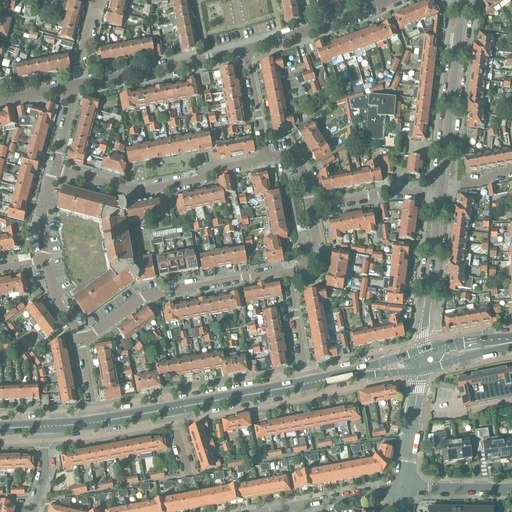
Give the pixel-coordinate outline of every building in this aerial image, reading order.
[(10,0),(0,0),(0,1),(0,6),(2,7),(1,10),(14,13),(17,2),(10,0)] [(132,11),(133,6),(112,0),(109,12),(124,16),(126,9),(132,11)] [(147,0),(145,0),(143,9),(149,10),(150,6),(151,1),(147,0)] [(172,0),(174,12),(190,9),(188,0),(179,0),(178,0),(177,0),(172,0)] [(300,10),(297,0),(292,0),(282,2),(284,12),(300,10)] [(316,0),(319,9),(329,6),(327,0),(316,0)] [(499,5),(494,0),(480,0),(486,8),(483,10),(487,16),(494,11),(493,10),(499,5)] [(435,19),(433,35),(438,35),(440,20),(438,17),(440,16),(436,6),(434,7),(432,1),(423,4),(431,21),(435,19)] [(64,3),(62,10),(64,11),(67,12),(82,15),(83,13),(82,13),(84,6),(68,2),(68,4),(64,3)] [(423,4),(414,8),(420,22),(425,19),(427,23),(431,21),(423,4)] [(415,24),(420,22),(414,8),(404,12),(411,29),(416,27),(415,24)] [(168,24),(192,19),(190,9),(174,12),(175,17),(167,18),(168,24)] [(37,13),(25,10),(23,18),(34,21),(37,13)] [(291,22),(295,21),(301,20),(300,10),(284,12),(286,23),(289,22),(289,23),(291,22)] [(63,17),(63,20),(79,24),(81,18),(82,15),(67,12),(66,18),(63,17)] [(109,12),(106,22),(110,22),(109,24),(121,28),(124,16),(109,12)] [(404,12),(394,16),(400,30),(406,27),(409,34),(408,34),(410,38),(414,36),(413,33),(411,29),(404,12)] [(0,26),(9,29),(12,17),(0,14),(0,15),(0,26)] [(158,14),(148,17),(150,28),(160,26),(158,14)] [(59,21),(58,28),(63,29),(77,33),(78,30),(77,30),(79,24),(63,20),(61,19),(60,21),(59,21)] [(177,27),(178,33),(194,30),(192,19),(168,24),(169,25),(170,25),(171,29),(177,27)] [(393,22),(379,27),(386,46),(388,45),(387,41),(398,37),(393,22)] [(0,40),(5,42),(9,29),(0,26),(0,40)] [(379,27),(369,31),(375,45),(376,49),(383,46),(384,47),(386,46),(379,27)] [(59,35),(59,38),(74,42),(76,35),(77,35),(77,33),(63,29),(61,35),(59,35)] [(194,30),(178,33),(179,42),(195,39),(194,30)] [(368,47),(375,45),(369,31),(359,34),(364,49),(368,47)] [(479,32),(478,46),(493,48),(495,37),(485,36),(485,33),(479,32)] [(359,34),(347,39),(352,53),(360,51),(361,55),(366,53),(364,49),(359,34)] [(436,49),(438,35),(433,35),(425,34),(423,48),(436,49)] [(161,44),(159,36),(152,38),(154,46),(161,44)] [(152,39),(141,41),(144,56),(155,54),(152,39)] [(181,49),(182,54),(198,51),(195,39),(179,42),(174,43),(175,49),(175,50),(181,49)] [(342,57),(352,53),(347,39),(337,43),(342,57)] [(60,46),(72,49),(74,44),(62,41),(60,46)] [(134,58),(144,56),(141,41),(131,43),(134,58)] [(331,61),(326,47),(324,42),(322,43),(321,43),(320,43),(319,43),(318,43),(318,44),(317,45),(314,46),(322,65),(331,61)] [(131,43),(121,45),(124,60),(134,58),(131,43)] [(337,43),(326,47),(331,61),(342,57),(337,43)] [(110,47),(113,62),(124,60),(121,45),(118,46),(110,47)] [(474,45),(473,57),(489,58),(490,53),(490,48),(493,48),(478,46),(474,45)] [(158,58),(164,57),(162,46),(156,47),(158,58)] [(110,47),(96,50),(97,56),(100,55),(101,58),(102,64),(113,62),(110,47)] [(417,61),(421,61),(435,63),(436,49),(423,48),(419,47),(417,61)] [(68,54),(57,56),(60,72),(69,71),(70,70),(71,70),(69,64),(70,63),(69,61),(73,61),(72,55),(68,55),(68,54)] [(57,56),(47,58),(50,74),(60,72),(57,56)] [(473,57),(472,68),(492,71),(493,66),(488,65),(489,58),(473,57)] [(47,58),(36,60),(39,76),(50,74),(47,58)] [(307,72),(312,71),(308,58),(303,59),(307,72)] [(263,77),(279,74),(284,73),(282,59),(261,63),(263,77)] [(36,60),(26,62),(29,78),(39,76),(36,60)] [(433,75),(435,63),(421,61),(420,69),(416,68),(416,73),(433,75)] [(26,62),(16,64),(17,70),(18,76),(18,77),(19,80),(29,78),(26,62)] [(492,71),(472,68),(470,79),(486,81),(487,75),(491,75),(492,71)] [(229,69),(219,71),(220,78),(217,78),(218,83),(221,82),(237,80),(235,69),(229,70),(229,69)] [(323,69),(316,71),(322,92),(330,89),(323,69)] [(315,80),(312,71),(307,72),(295,76),(298,86),(315,80)] [(210,84),(208,73),(200,75),(202,86),(210,84)] [(416,82),(416,86),(432,88),(433,75),(416,73),(414,82),(416,82)] [(263,77),(265,88),(281,85),(279,74),(263,77)] [(335,76),(328,78),(332,88),(338,86),(335,76)] [(485,93),(486,81),(470,79),(469,91),(485,93)] [(221,82),(223,93),(239,91),(237,80),(221,82)] [(195,98),(201,97),(202,97),(199,81),(188,83),(191,99),(195,98)] [(191,99),(188,83),(176,85),(179,101),(191,99)] [(319,92),(316,83),(310,85),(313,94),(319,92)] [(176,85),(165,87),(168,103),(174,102),(175,105),(180,104),(179,101),(176,85)] [(265,88),(267,98),(283,95),(283,93),(287,93),(286,87),(282,88),(281,85),(265,88)] [(430,101),(432,88),(416,86),(415,91),(414,91),(413,99),(417,99),(430,101)] [(165,87),(154,89),(157,105),(168,103),(165,87)] [(154,89),(142,91),(145,107),(157,105),(154,89)] [(142,91),(131,93),(134,109),(135,113),(139,112),(138,109),(145,107),(142,91)] [(204,92),(205,98),(205,102),(206,102),(212,101),(210,91),(204,92)] [(241,101),(239,91),(223,93),(224,100),(220,101),(221,105),(241,101)] [(336,105),(342,103),(341,98),(339,91),(333,93),(336,105)] [(483,104),(485,93),(469,91),(467,102),(483,104)] [(134,109),(131,93),(120,96),(123,111),(134,109)] [(350,101),(356,99),(354,94),(341,98),(342,103),(344,102),(350,101)] [(267,98),(269,109),(285,106),(283,95),(267,98)] [(85,97),(82,106),(98,111),(100,99),(89,96),(88,98),(85,97)] [(208,113),(206,102),(205,102),(205,98),(201,99),(201,97),(195,98),(196,108),(198,115),(208,113)] [(351,111),(357,111),(361,129),(359,138),(366,139),(366,140),(380,142),(381,137),(384,138),(384,131),(385,131),(385,127),(386,116),(394,117),(395,110),(396,102),(396,98),(373,97),(363,97),(356,99),(350,101),(351,111)] [(310,99),(300,102),(302,108),(311,105),(310,99)] [(429,114),(430,101),(417,99),(415,113),(429,114)] [(243,113),(241,101),(221,105),(222,110),(226,109),(227,115),(243,113)] [(482,116),(483,104),(467,102),(466,114),(469,114),(482,116)] [(38,109),(33,128),(48,132),(49,129),(55,105),(47,103),(45,111),(38,109)] [(30,106),(17,109),(20,127),(28,128),(33,128),(38,109),(30,106)] [(82,106),(81,112),(79,118),(95,122),(98,111),(82,106)] [(269,109),(271,120),(293,115),(292,111),(286,113),(285,106),(269,109)] [(6,111),(2,112),(5,127),(17,125),(14,110),(6,111)] [(243,113),(227,115),(229,127),(245,124),(243,113)] [(415,113),(414,125),(427,126),(429,114),(415,113)] [(485,116),(482,116),(469,114),(467,128),(484,129),(485,116)] [(293,116),(293,115),(271,120),(273,130),(294,126),(292,116),(293,116)] [(79,118),(76,129),(92,133),(93,127),(95,122),(79,118)] [(137,119),(132,120),(130,128),(139,126),(137,119)] [(402,121),(394,120),(392,137),(400,138),(402,121)] [(318,132),(312,122),(298,131),(304,141),(318,132)] [(425,141),(427,126),(414,125),(410,124),(408,139),(425,141)] [(28,128),(27,131),(32,132),(31,137),(46,141),(48,132),(33,128),(28,128)] [(89,144),(92,133),(76,129),(74,139),(89,144)] [(198,130),(202,150),(212,148),(209,132),(201,134),(200,129),(198,130)] [(188,136),(191,152),(202,150),(198,130),(195,130),(196,134),(188,136)] [(476,140),(476,137),(477,131),(467,130),(467,139),(476,140)] [(325,143),(318,132),(304,141),(310,152),(325,143)] [(181,154),(191,152),(188,136),(180,137),(179,133),(177,134),(181,154)] [(167,140),(170,156),(181,154),(177,134),(174,134),(175,138),(167,140)] [(247,138),(243,139),(245,155),(248,155),(248,153),(255,152),(252,136),(246,137),(247,138)] [(29,137),(28,142),(29,143),(28,146),(43,150),(45,142),(46,141),(31,137),(29,137)] [(156,138),(160,158),(170,156),(167,140),(161,141),(160,137),(156,138)] [(146,144),(149,160),(160,158),(156,138),(154,139),(154,142),(146,144)] [(243,156),(245,155),(243,139),(239,140),(238,138),(234,139),(236,156),(243,154),(243,156)] [(89,144),(74,139),(71,151),(86,155),(89,144)] [(229,142),(225,143),(228,159),(230,158),(230,157),(236,156),(234,139),(228,140),(229,142)] [(135,142),(133,142),(134,148),(125,150),(129,164),(139,162),(135,142)] [(139,162),(149,160),(146,144),(138,145),(137,142),(135,142),(139,162)] [(225,159),(228,159),(225,143),(221,143),(221,142),(215,143),(216,152),(212,153),(214,160),(225,158),(225,159)] [(331,153),(325,143),(310,152),(317,162),(331,153)] [(110,155),(117,157),(120,145),(114,144),(113,150),(112,149),(110,155)] [(28,148),(26,156),(40,160),(43,152),(43,150),(28,146),(28,148)] [(504,166),(511,164),(511,158),(510,150),(504,151),(504,149),(501,150),(501,151),(504,166)] [(467,173),(477,171),(474,154),(474,151),(465,150),(464,156),(467,173)] [(71,161),(71,163),(83,166),(86,155),(71,151),(68,160),(71,161)] [(492,151),(492,153),(495,168),(504,166),(501,151),(495,152),(495,151),(492,151)] [(486,169),(495,168),(492,153),(486,154),(486,152),(483,153),(483,154),(486,169)] [(477,154),(474,154),(477,171),(486,169),(483,154),(477,156),(477,154)] [(100,169),(113,172),(117,157),(110,155),(108,161),(103,160),(100,169)] [(24,156),(21,168),(35,172),(37,172),(40,162),(40,160),(26,156),(24,156)] [(96,164),(95,167),(100,169),(103,160),(103,159),(95,157),(94,163),(96,164)] [(117,157),(113,172),(125,176),(128,166),(123,165),(124,163),(123,163),(124,159),(122,159),(117,157)] [(408,166),(425,168),(425,165),(423,165),(424,158),(409,157),(408,166)] [(329,167),(329,164),(326,160),(321,163),(323,167),(325,170),(329,167)] [(369,164),(373,183),(382,181),(378,162),(378,163),(378,162),(369,164)] [(363,185),(373,183),(369,164),(366,164),(367,168),(360,170),(363,185)] [(425,168),(408,166),(407,175),(422,177),(422,170),(425,170),(425,168)] [(21,168),(18,178),(33,181),(35,172),(21,168)] [(251,173),(253,185),(269,182),(266,170),(251,173)] [(355,187),(363,185),(360,170),(352,171),(355,187)] [(324,193),(336,190),(333,175),(332,171),(320,173),(324,193)] [(342,173),(345,188),(355,187),(352,171),(342,173)] [(336,190),(345,188),(342,173),(333,175),(336,190)] [(221,195),(224,195),(223,195),(235,193),(232,177),(218,180),(219,188),(221,195)] [(18,178),(16,187),(30,191),(33,181),(18,178)] [(269,182),(253,185),(255,197),(263,196),(271,194),(271,191),(269,182)] [(495,186),(488,187),(490,196),(496,195),(495,186)] [(16,187),(13,196),(28,200),(30,191),(16,187)] [(58,209),(57,209),(101,221),(116,223),(120,202),(116,201),(115,201),(115,202),(114,201),(65,188),(63,188),(58,209)] [(219,188),(208,190),(211,206),(225,203),(224,195),(221,195),(219,188)] [(208,190),(197,192),(200,208),(211,206),(208,190)] [(264,204),(260,205),(260,207),(281,203),(278,190),(271,191),(271,194),(263,196),(264,204)] [(197,192),(186,194),(189,210),(200,208),(197,192)] [(186,194),(175,196),(178,212),(189,210),(186,194)] [(460,194),(458,208),(474,210),(475,200),(468,199),(466,198),(466,195),(460,194)] [(9,195),(8,201),(12,202),(11,206),(25,210),(28,200),(13,196),(9,195)] [(120,202),(116,223),(126,225),(167,216),(164,199),(127,206),(126,206),(126,205),(124,202),(120,202)] [(281,203),(260,207),(261,210),(262,213),(266,213),(266,217),(283,214),(281,203)] [(403,203),(402,213),(419,215),(420,212),(418,212),(418,205),(403,203)] [(11,206),(7,218),(24,222),(27,210),(25,210),(11,206)] [(453,212),(455,213),(454,219),(470,220),(471,210),(474,211),(474,210),(458,208),(453,207),(453,208),(455,208),(455,212),(453,212)] [(241,210),(239,211),(240,218),(241,222),(248,221),(253,220),(251,208),(241,210)] [(373,212),(362,214),(365,231),(366,235),(377,233),(373,212)] [(399,212),(398,221),(401,222),(416,224),(417,216),(419,217),(419,215),(402,213),(399,212)] [(268,226),(264,226),(264,229),(285,225),(283,214),(266,217),(268,226)] [(362,214),(351,216),(354,232),(361,230),(361,231),(365,231),(362,214)] [(351,216),(340,218),(343,235),(346,234),(346,233),(354,232),(351,216)] [(340,218),(329,220),(333,241),(342,239),(341,235),(343,235),(340,218)] [(454,221),(452,230),(468,232),(470,220),(454,219),(454,221)] [(7,230),(4,230),(5,236),(8,251),(11,251),(14,250),(14,251),(19,250),(19,249),(20,249),(20,248),(21,248),(18,233),(22,232),(24,225),(6,220),(5,225),(6,226),(7,230)] [(116,223),(101,221),(104,240),(107,254),(107,253),(111,272),(124,263),(133,260),(126,225),(116,223)] [(401,222),(400,230),(417,232),(418,230),(416,229),(416,224),(401,222)] [(285,225),(264,229),(265,231),(269,230),(271,238),(279,237),(280,240),(288,238),(286,229),(285,225)] [(400,230),(399,239),(414,241),(415,234),(417,234),(417,232),(400,230)] [(452,230),(451,242),(467,244),(468,232),(452,230)] [(5,236),(0,236),(0,252),(8,251),(5,236)] [(271,238),(263,240),(265,252),(281,249),(280,240),(279,237),(271,238)] [(451,242),(450,253),(466,255),(466,250),(467,244),(451,242)] [(393,251),(392,255),(408,257),(410,245),(398,244),(394,243),(393,251)] [(205,253),(199,254),(202,270),(213,268),(209,247),(209,245),(203,246),(205,253)] [(214,246),(209,247),(213,268),(224,266),(222,250),(215,252),(214,246)] [(244,246),(233,248),(236,264),(247,262),(244,246)] [(233,248),(222,250),(224,266),(236,264),(233,248)] [(281,249),(265,252),(268,264),(283,261),(284,261),(281,249)] [(333,250),(331,262),(347,265),(350,253),(333,250)] [(194,251),(185,253),(188,271),(198,270),(194,251)] [(185,253),(175,255),(179,273),(188,271),(185,253)] [(450,253),(448,264),(464,266),(470,267),(470,261),(471,256),(470,256),(466,255),(450,253)] [(175,255),(166,257),(169,275),(179,273),(175,255)] [(392,255),(391,267),(407,269),(408,257),(392,255)] [(73,299),(73,300),(86,318),(135,283),(155,279),(151,257),(133,260),(124,263),(111,272),(73,299)] [(166,257),(156,259),(159,277),(169,275),(166,257)] [(331,262),(329,274),(345,277),(347,265),(331,262)] [(447,275),(447,276),(448,276),(450,276),(463,277),(464,266),(448,264),(448,269),(447,275)] [(370,265),(369,272),(378,274),(380,274),(381,267),(370,265)] [(391,267),(390,279),(405,281),(407,269),(391,267)] [(329,274),(326,286),(343,289),(344,282),(345,277),(329,274)] [(26,276),(15,278),(17,294),(18,294),(19,297),(29,295),(26,276)] [(450,276),(449,290),(455,291),(455,287),(472,289),(473,278),(470,278),(463,277),(450,276)] [(15,278),(4,280),(6,296),(17,294),(15,278)] [(385,278),(383,290),(384,290),(388,291),(404,293),(405,281),(390,279),(385,278)] [(279,282),(270,284),(273,303),(276,302),(275,298),(282,297),(281,291),(280,288),(279,282)] [(270,284),(261,286),(264,300),(270,299),(271,303),(273,303),(270,284)] [(261,286),(252,287),(255,306),(258,305),(257,302),(264,300),(261,286)] [(252,287),(243,289),(246,303),(252,302),(253,306),(255,306),(252,287)] [(360,287),(358,299),(364,300),(366,288),(360,287)] [(325,290),(303,293),(305,304),(323,301),(327,300),(325,290)] [(384,290),(383,296),(388,297),(387,303),(402,305),(402,302),(403,299),(404,293),(388,291),(384,290)] [(239,294),(230,295),(233,311),(245,309),(242,297),(240,297),(239,294)] [(230,295),(219,297),(222,313),(233,311),(230,295)] [(219,297),(208,300),(211,315),(222,313),(219,297)] [(208,300),(196,302),(199,318),(211,315),(208,300)] [(37,301),(25,310),(31,317),(45,307),(44,305),(42,307),(37,301)] [(323,301),(305,304),(308,316),(324,313),(322,304),(323,304),(323,301)] [(196,302),(185,304),(188,320),(199,318),(196,302)] [(21,304),(15,309),(19,313),(24,309),(21,304)] [(185,304),(174,306),(177,322),(177,326),(183,325),(182,321),(188,320),(185,304)] [(147,308),(139,314),(150,329),(152,327),(149,324),(151,323),(155,320),(153,316),(157,313),(151,306),(151,305),(147,308)] [(165,311),(163,312),(166,324),(177,322),(174,306),(164,308),(165,311)] [(45,307),(31,317),(37,325),(49,316),(45,311),(47,309),(45,307)] [(465,308),(454,310),(455,314),(457,330),(468,328),(466,312),(465,308)] [(487,308),(478,310),(481,326),(497,323),(496,317),(491,318),(489,308),(487,308)] [(14,310),(9,314),(12,318),(17,314),(14,310)] [(471,311),(466,312),(468,328),(481,326),(478,310),(471,311)] [(264,314),(262,314),(264,325),(280,322),(278,311),(271,312),(264,314)] [(324,313),(308,316),(310,327),(325,324),(324,313)] [(9,314),(4,318),(7,322),(12,318),(9,314)] [(139,314),(131,319),(140,331),(146,327),(148,330),(150,329),(139,314)] [(445,326),(441,326),(442,333),(448,332),(457,330),(455,314),(448,315),(444,316),(445,326)] [(49,316),(37,325),(41,331),(42,332),(56,322),(55,319),(52,321),(49,316)] [(400,318),(391,319),(395,338),(404,336),(400,317),(400,318)] [(131,319),(124,324),(135,340),(137,338),(135,335),(140,331),(131,319)] [(389,325),(382,326),(385,340),(395,338),(391,319),(390,320),(388,320),(389,325)] [(56,322),(42,332),(48,339),(60,331),(56,325),(58,323),(56,322)] [(280,322),(264,325),(267,336),(282,333),(280,322)] [(374,323),(371,324),(375,343),(385,340),(382,326),(375,328),(374,323)] [(12,324),(8,328),(12,333),(16,329),(12,324)] [(124,324),(117,329),(120,334),(126,341),(131,338),(133,341),(135,340),(124,324)] [(325,324),(310,327),(311,336),(312,339),(327,336),(325,324)] [(370,329),(362,330),(365,345),(375,343),(371,324),(369,324),(370,329)] [(16,329),(12,333),(16,338),(20,334),(16,329)] [(353,332),(352,333),(355,347),(365,345),(362,330),(353,332)] [(267,336),(260,337),(261,342),(267,341),(268,347),(284,344),(282,333),(267,336)] [(345,335),(340,336),(343,349),(348,348),(345,335)] [(327,336),(312,339),(314,350),(331,347),(331,343),(329,344),(327,336)] [(111,340),(95,343),(97,355),(113,352),(111,340)] [(65,341),(50,344),(52,354),(53,354),(67,351),(65,341)] [(28,344),(23,347),(27,352),(31,349),(28,344)] [(284,344),(268,347),(270,358),(286,355),(284,344)] [(331,347),(314,350),(316,361),(337,357),(335,347),(331,347)] [(52,354),(49,354),(51,365),(54,364),(69,361),(67,351),(53,354),(52,354)] [(113,352),(97,355),(99,366),(115,363),(113,352)] [(222,352),(211,354),(214,370),(222,368),(225,367),(223,360),(222,352)] [(34,353),(30,356),(34,361),(38,358),(34,353)] [(211,354),(200,356),(202,372),(214,370),(211,354)] [(225,367),(222,368),(224,377),(237,375),(233,354),(228,355),(229,359),(223,360),(225,367)] [(236,354),(233,354),(237,375),(250,372),(247,356),(236,358),(236,354)] [(270,358),(264,359),(266,371),(272,370),(282,368),(288,367),(286,355),(270,358)] [(200,356),(188,358),(191,374),(202,372),(200,356)] [(38,358),(34,361),(38,367),(42,364),(38,358)] [(188,358),(177,360),(180,376),(191,374),(188,358)] [(171,361),(166,362),(169,378),(180,376),(177,360),(171,361)] [(69,361),(54,364),(56,374),(71,371),(69,361)] [(159,363),(155,364),(156,366),(156,372),(157,373),(158,380),(162,379),(169,378),(166,362),(159,363)] [(115,363),(99,366),(101,378),(117,375),(116,367),(115,363)] [(511,368),(508,370),(457,380),(459,390),(458,390),(458,391),(460,397),(461,397),(463,408),(466,407),(511,398),(511,368)] [(144,375),(134,377),(137,393),(150,391),(147,370),(144,371),(144,375)] [(149,370),(147,370),(150,391),(163,388),(162,379),(158,380),(157,373),(150,374),(149,370)] [(71,371),(56,374),(58,384),(73,381),(71,371)] [(117,375),(101,378),(103,389),(119,386),(117,375)] [(73,381),(58,384),(60,393),(75,391),(73,381)] [(38,384),(30,385),(30,402),(32,402),(32,400),(39,399),(38,384)] [(20,385),(11,386),(12,403),(14,403),(14,400),(21,400),(20,385)] [(30,385),(20,385),(21,400),(27,400),(27,402),(30,402),(30,385)] [(398,385),(385,388),(388,401),(401,398),(400,395),(398,385)] [(11,386),(2,386),(3,401),(9,401),(9,403),(12,403),(11,386)] [(119,386),(103,389),(105,401),(121,398),(119,386)] [(385,388),(372,390),(375,404),(388,401),(385,388)] [(372,390),(359,393),(362,407),(375,404),(372,390)] [(75,391),(60,393),(62,405),(65,405),(77,402),(75,391)] [(358,406),(345,409),(347,421),(360,419),(358,406)] [(345,409),(331,411),(334,424),(347,421),(345,409)] [(331,411),(319,414),(322,426),(334,424),(331,411)] [(319,414),(306,416),(309,429),(322,426),(319,414)] [(249,415),(236,417),(238,430),(244,429),(251,428),(249,415)] [(306,416),(294,419),(296,431),(309,429),(306,416)] [(236,417),(222,420),(225,432),(238,430),(236,417)] [(294,419),(281,421),(283,434),(296,431),(294,419)] [(281,421),(268,423),(270,436),(283,434),(281,421)] [(268,423),(255,426),(258,439),(270,436),(268,423)] [(202,425),(189,429),(192,440),(206,436),(204,430),(208,428),(207,424),(202,425)] [(378,426),(371,429),(372,432),(372,437),(380,436),(379,431),(378,426)] [(488,429),(475,431),(476,435),(478,452),(478,450),(485,450),(485,452),(486,464),(500,462),(498,444),(497,438),(489,439),(489,438),(488,433),(488,429)] [(446,433),(433,435),(434,444),(435,452),(436,452),(435,447),(442,446),(442,451),(444,463),(458,462),(455,442),(448,443),(447,443),(446,433)] [(455,437),(455,442),(458,462),(472,460),(471,453),(470,448),(477,447),(477,451),(478,452),(476,435),(463,436),(463,441),(455,442),(455,437)] [(511,435),(505,437),(497,438),(498,444),(500,462),(511,460),(511,435)] [(206,436),(192,440),(196,450),(213,445),(213,444),(212,440),(208,441),(206,436)] [(165,437),(152,439),(154,452),(167,450),(165,437)] [(305,438),(298,440),(300,447),(306,446),(305,438)] [(152,439),(139,441),(141,454),(154,452),(152,439)] [(379,447),(378,454),(391,463),(394,450),(395,440),(391,440),(383,441),(382,444),(381,448),(379,447)] [(139,441),(125,444),(128,457),(141,454),(139,441)] [(125,444),(113,446),(116,459),(128,457),(125,444)] [(213,445),(196,450),(199,461),(213,457),(211,451),(215,450),(213,445)] [(113,446),(101,448),(103,461),(116,459),(113,446)] [(101,448),(88,451),(90,464),(103,461),(101,448)] [(88,451),(75,453),(77,466),(90,464),(88,451)] [(61,455),(64,468),(77,466),(75,453),(61,455)] [(378,454),(373,460),(376,475),(380,474),(381,474),(392,464),(391,463),(378,454)] [(34,455),(20,456),(21,469),(34,468),(34,455)] [(20,456),(6,457),(6,470),(14,469),(21,469),(20,456)] [(213,457),(199,461),(203,472),(221,466),(219,460),(214,462),(213,457)] [(361,457),(360,458),(361,460),(361,462),(364,477),(376,475),(373,460),(366,461),(365,458),(364,457),(361,457)] [(361,462),(350,464),(353,479),(364,477),(361,462)] [(350,464),(339,466),(342,481),(353,479),(350,464)] [(339,466),(327,468),(330,483),(342,481),(339,466)] [(327,468),(316,471),(319,485),(330,483),(327,468)] [(316,471),(304,473),(307,488),(315,487),(315,486),(319,485),(316,471)] [(267,480),(265,481),(267,495),(279,493),(276,479),(272,479),(272,478),(270,478),(269,473),(265,474),(267,480)] [(297,475),(293,475),(296,490),(300,489),(307,488),(304,473),(297,474),(297,475)] [(278,478),(276,479),(279,493),(290,491),(287,476),(283,477),(282,474),(277,475),(278,478)] [(265,481),(253,483),(256,497),(267,495),(265,481)] [(253,483),(242,485),(245,499),(256,497),(253,483)] [(242,485),(230,487),(233,502),(244,500),(245,499),(242,485)] [(81,486),(70,489),(71,496),(82,493),(81,486)] [(230,487),(219,490),(222,504),(229,502),(229,503),(233,502),(230,487)] [(219,490),(208,492),(211,506),(222,504),(219,490)] [(208,492),(196,494),(199,508),(202,508),(211,506),(208,492)] [(196,494),(185,496),(188,510),(197,509),(199,508),(196,494)] [(185,496),(174,498),(177,511),(179,511),(188,510),(185,496)] [(177,511),(174,498),(162,501),(164,511),(177,511)] [(64,509),(62,511),(78,511),(70,510),(71,507),(69,506),(70,499),(66,500),(64,509)] [(0,500),(0,511),(13,511),(15,506),(9,504),(10,503),(2,501),(0,500)] [(50,506),(49,511),(62,511),(64,509),(66,500),(61,501),(60,504),(60,508),(50,506)] [(152,501),(150,502),(151,502),(152,511),(164,511),(162,501),(162,500),(152,502),(152,501)] [(120,509),(117,509),(117,511),(129,511),(128,507),(126,507),(125,501),(121,502),(122,507),(120,507),(120,509)] [(142,504),(139,505),(140,511),(152,511),(151,502),(148,503),(147,501),(142,502),(142,504)]
